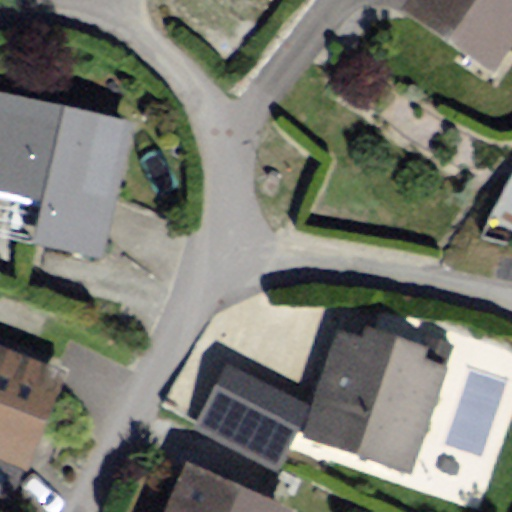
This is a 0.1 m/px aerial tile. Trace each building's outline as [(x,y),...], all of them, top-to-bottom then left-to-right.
[(511,63),(511,0),(425,0),(408,26),(498,85),(511,63)] [(149,126),(0,92),(0,254),(114,281),(149,126)] [(447,373),(340,334),(302,438),(409,477),(447,373)] [(66,371),(0,348),(0,470),(28,480),(66,371)] [(203,424),(276,462),(303,409),(230,371),(203,424)] [(289,511),(190,469),(171,511),(289,511)]
